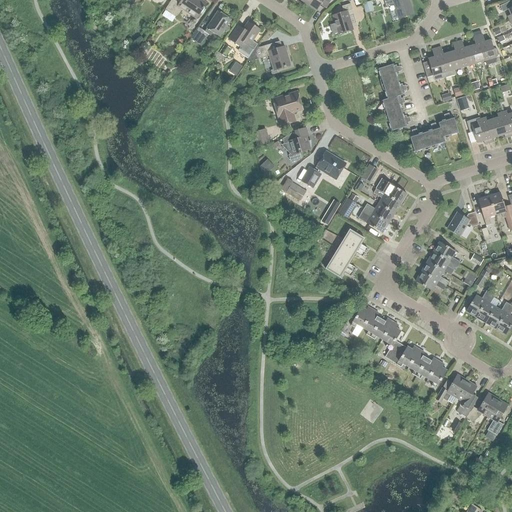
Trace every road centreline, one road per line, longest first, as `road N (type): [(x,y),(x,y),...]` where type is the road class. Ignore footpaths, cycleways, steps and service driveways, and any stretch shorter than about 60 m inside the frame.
road 1 (primary): [(224,511),(0,47)]
road 2 (residential): [(511,372),(497,375),(465,357),(453,331),(381,284),(433,206),(431,184)]
road 3 (residential): [(431,184),(332,123),(316,72)]
